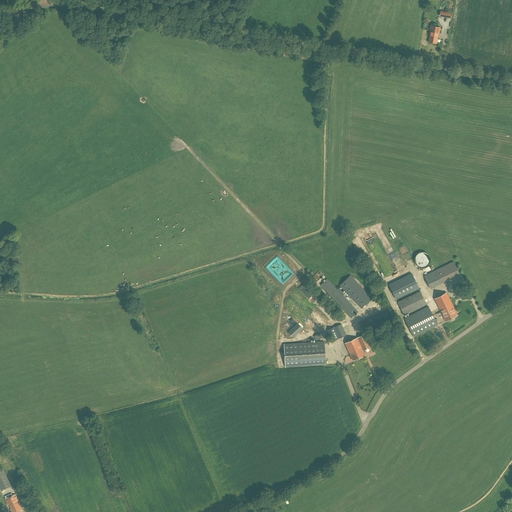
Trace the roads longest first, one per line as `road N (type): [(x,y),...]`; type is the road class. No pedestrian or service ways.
road 1 (secondary): [(511,82),(44,4)]
road 2 (unclassified): [(242,511),(341,455),(394,384),(511,299)]
